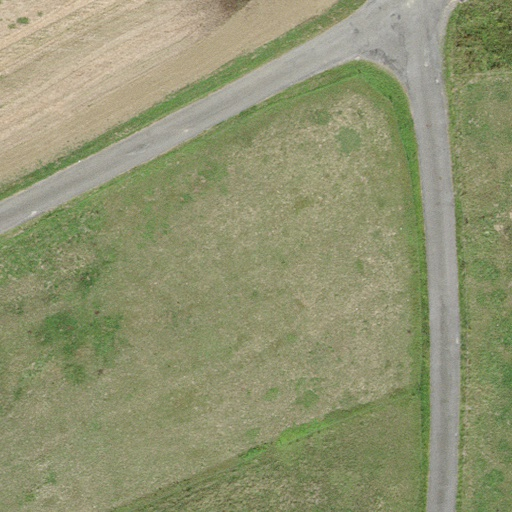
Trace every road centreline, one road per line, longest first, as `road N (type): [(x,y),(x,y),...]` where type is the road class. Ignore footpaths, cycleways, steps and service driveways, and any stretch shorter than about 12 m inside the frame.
road 1 (track): [(411,0),(466,274),(446,511)]
road 2 (track): [(0,219),(155,143),(402,0)]
